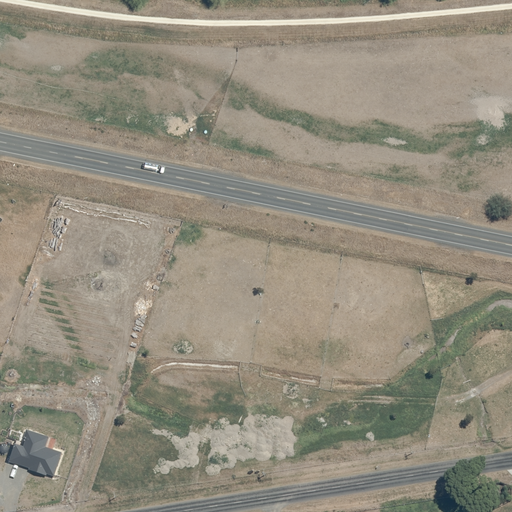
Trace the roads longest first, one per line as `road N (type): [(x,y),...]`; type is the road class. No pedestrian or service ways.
road 1 (trunk): [(0,140),(511,244)]
road 2 (unclassified): [(149,511),(511,459)]
